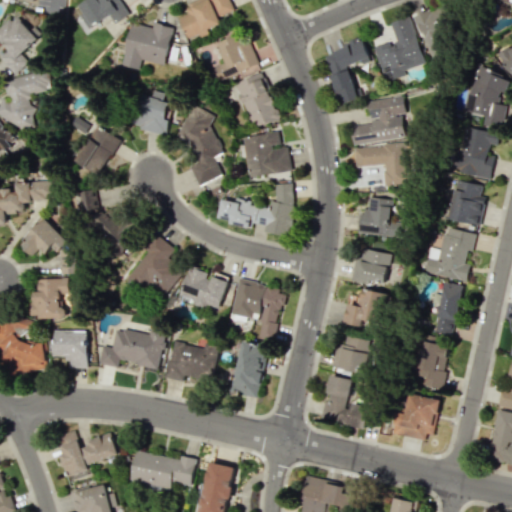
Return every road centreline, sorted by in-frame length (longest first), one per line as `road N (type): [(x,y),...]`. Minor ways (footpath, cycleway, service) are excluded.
road 1 (residential): [(13,418),(61,403),(132,407),(511,491)]
road 2 (residential): [(272,0),(321,118),(327,214),(282,439)]
road 3 (residential): [(0,396),(46,511),(271,490),(282,439)]
road 4 (residential): [(511,236),(458,479)]
road 5 (residential): [(319,265),(205,232),(153,176)]
